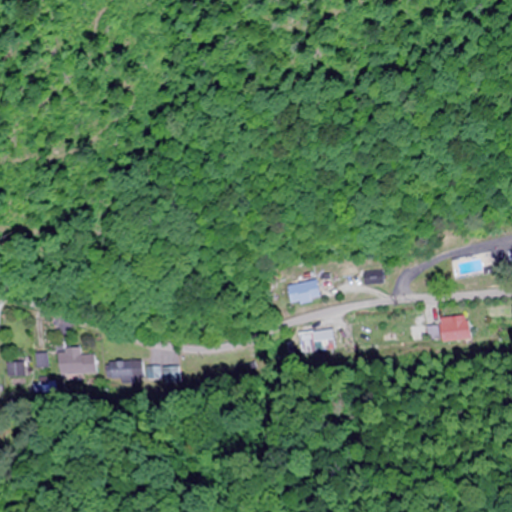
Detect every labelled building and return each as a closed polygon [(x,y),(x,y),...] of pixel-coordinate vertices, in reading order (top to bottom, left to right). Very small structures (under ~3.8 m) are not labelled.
[(511,266),(511,239),(496,239),(496,266),(511,266)] [(390,272),(368,273),(369,287),(391,286),(390,272)] [(288,289),(294,307),(327,297),(322,279),(288,289)] [(438,341),(468,341),(468,318),(438,318),(438,341)] [(53,355),(37,355),(37,373),(53,373),(53,355)] [(8,364),(9,384),(28,384),(28,364),(8,364)]
